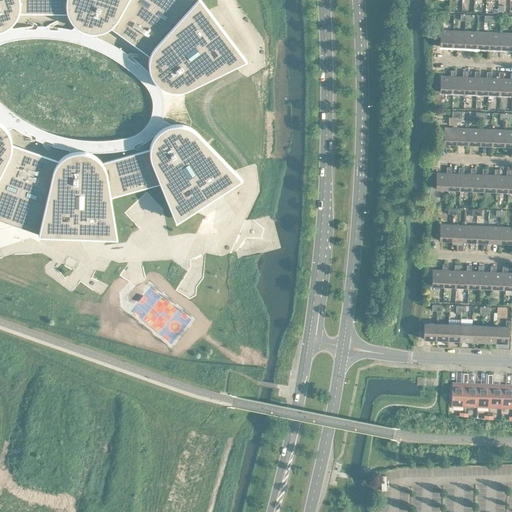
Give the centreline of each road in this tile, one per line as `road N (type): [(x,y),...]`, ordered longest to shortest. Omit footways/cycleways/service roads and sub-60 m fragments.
road 1 (secondary): [(342,349),(362,115),(358,0)]
road 2 (secondary): [(323,0),(325,179),(311,342)]
road 3 (secondary): [(311,342),(269,511)]
road 4 (secondary): [(308,511),(342,349)]
road 5 (residential): [(511,362),(381,353)]
